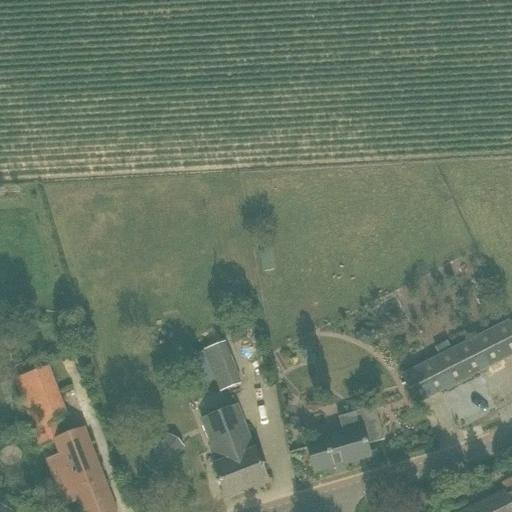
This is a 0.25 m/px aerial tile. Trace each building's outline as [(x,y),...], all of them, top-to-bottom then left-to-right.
[(402,376),(416,404),(511,355),(511,324),(510,321),(402,376)] [(229,359),(224,344),(207,350),(212,365),(229,359)] [(74,352),(80,366),(90,362),(84,348),(74,352)] [(55,418),(68,413),(50,365),(14,378),(38,443),(61,434),(55,418)] [(214,465),(226,498),(268,482),(256,449),(253,450),(247,438),(249,438),(237,407),(203,420),(214,450),(215,450),(220,463),(214,465)] [(315,474),(372,457),(368,445),(384,440),(375,408),(339,418),(344,434),(307,444),(315,474)] [(54,441),(60,457),(77,500),(81,511),(117,511),(85,429),(74,433),(54,441)] [(176,457),(160,446),(145,465),(161,477),(176,457)] [(460,511),(511,511),(511,503),(505,490),(460,511)]
